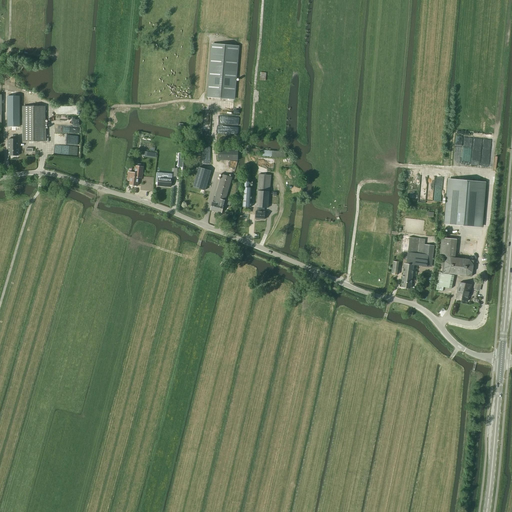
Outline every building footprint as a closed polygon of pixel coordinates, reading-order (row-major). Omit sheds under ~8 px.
[(238,46),(212,44),(208,97),(234,99),(238,46)] [(20,99),(7,99),(7,107),(8,127),(18,127),(19,127),(19,107),(20,107),(20,99)] [(46,128),(44,128),(44,106),(23,106),(23,141),(46,141),(46,128)] [(237,160),(238,149),(218,148),(218,160),(237,160)] [(130,181),(129,185),(137,186),(138,176),(141,176),(143,167),(143,164),(137,163),(137,166),(136,173),(130,172),(129,176),(130,176),(130,181)] [(210,171),(198,168),(193,187),(205,190),(210,171)] [(155,184),(158,185),(171,186),(172,174),(156,173),(155,184)] [(214,197),(210,210),(216,211),(220,199),(225,201),(231,178),(222,174),(215,197),(214,197)] [(256,219),(256,220),(259,220),(260,219),(264,220),(265,212),(264,212),(264,208),(268,208),(269,192),(270,192),(271,176),(259,175),(257,191),(258,191),(257,207),(259,207),(259,210),(257,210),(257,211),(256,211),(255,219),(256,219)] [(449,179),(446,224),(480,227),(484,182),(449,179)] [(250,207),(252,188),(250,188),(250,182),(243,181),(241,206),(250,207)] [(410,189),(409,198),(417,198),(418,190),(410,189)] [(224,205),(225,201),(220,199),(216,211),(221,213),(224,204),(224,205)] [(404,237),(403,252),(407,252),(407,256),(406,260),(406,264),(413,265),(413,266),(427,267),(431,267),(434,246),(424,245),(423,244),(419,244),(419,240),(419,239),(404,237)] [(471,276),(473,261),(444,256),(442,272),(471,276)] [(404,264),(401,287),(410,288),(413,266),(413,265),(406,264),(404,264)] [(451,288),(454,276),(441,273),(438,285),(451,288)] [(468,292),(469,292),(471,285),(459,283),(458,284),(456,293),(461,294),(461,292),(468,293),(468,292)] [(467,301),(469,292),(468,292),(468,293),(461,292),(461,294),(456,293),(455,298),(467,301)]
